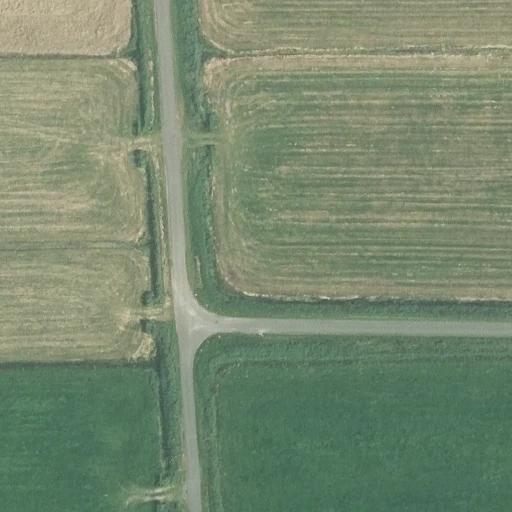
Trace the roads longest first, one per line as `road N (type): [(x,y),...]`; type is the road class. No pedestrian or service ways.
road 1 (unclassified): [(184,326),(511,330)]
road 2 (unclassified): [(184,326),(162,0)]
road 3 (unclassified): [(195,511),(184,326)]
